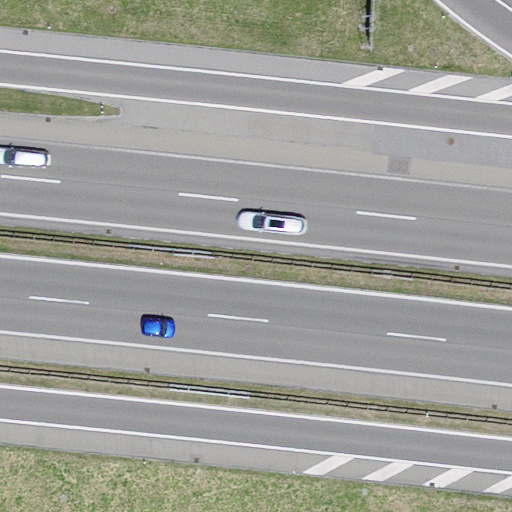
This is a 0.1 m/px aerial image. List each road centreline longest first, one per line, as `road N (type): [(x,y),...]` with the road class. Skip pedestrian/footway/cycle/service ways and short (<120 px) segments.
road 1 (motorway): [(0,404),(511,458)]
road 2 (motorway): [(0,297),(511,351)]
road 3 (motorway): [(511,228),(0,175)]
road 4 (motorway): [(511,120),(0,68)]
